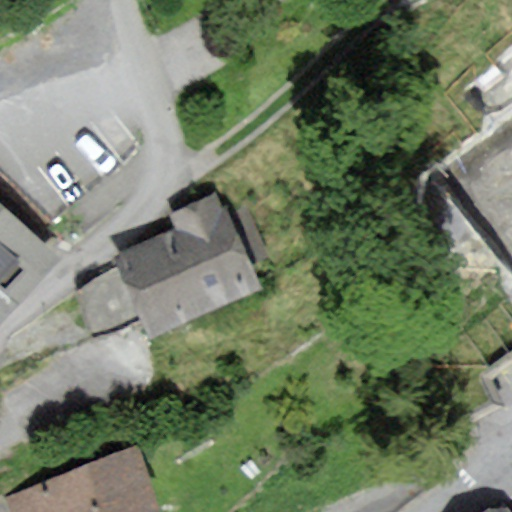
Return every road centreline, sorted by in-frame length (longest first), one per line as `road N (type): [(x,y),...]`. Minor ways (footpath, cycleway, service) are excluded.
road 1 (residential): [(0,333),(128,226),(161,183),(161,118),(123,0)]
road 2 (track): [(164,169),(214,159),(398,0)]
